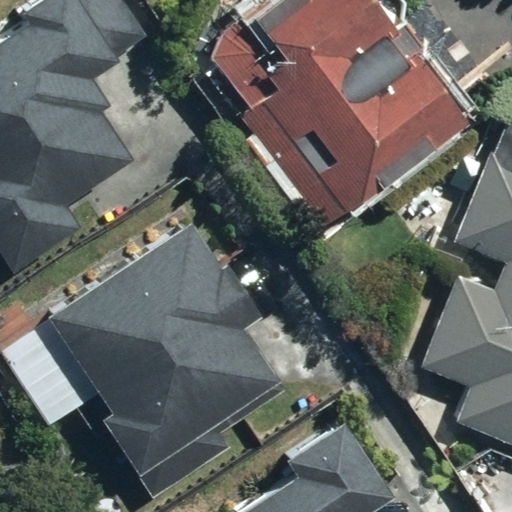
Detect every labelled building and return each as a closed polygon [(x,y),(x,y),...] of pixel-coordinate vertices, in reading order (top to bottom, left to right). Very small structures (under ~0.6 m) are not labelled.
[(136,35),(111,0),(28,0),(11,12),(14,18),(0,27),(0,267),(71,219),(55,195),(117,153),(68,81),(136,35)] [(354,0),(258,0),(191,52),(235,110),(223,119),(309,232),(450,124),(354,0)] [(511,109),(492,103),(441,247),(490,265),(479,293),(439,279),(405,374),(448,389),(435,426),(511,453),(511,109)] [(230,312),(256,294),(191,200),(56,291),(58,294),(16,323),(21,330),(0,343),(0,386),(31,431),(75,401),(82,413),(70,421),(109,479),(255,381),(221,330),(236,320),(230,312)] [(348,511),(382,487),(329,414),(260,464),(272,480),(228,511),(348,511)]
